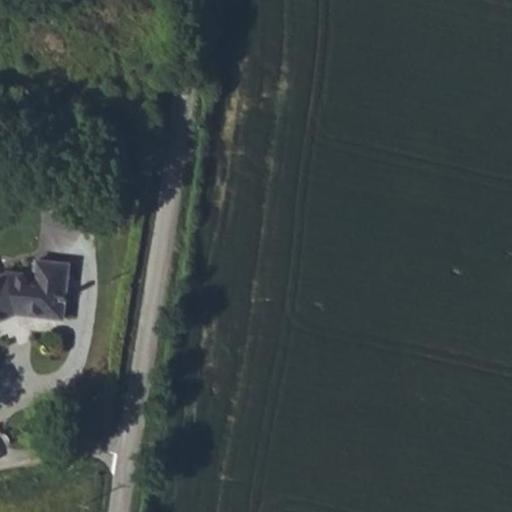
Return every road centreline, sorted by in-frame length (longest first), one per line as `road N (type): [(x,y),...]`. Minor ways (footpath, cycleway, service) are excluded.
road 1 (unclassified): [(194,0),(189,118),(127,453)]
road 2 (unclassified): [(127,453),(0,477)]
